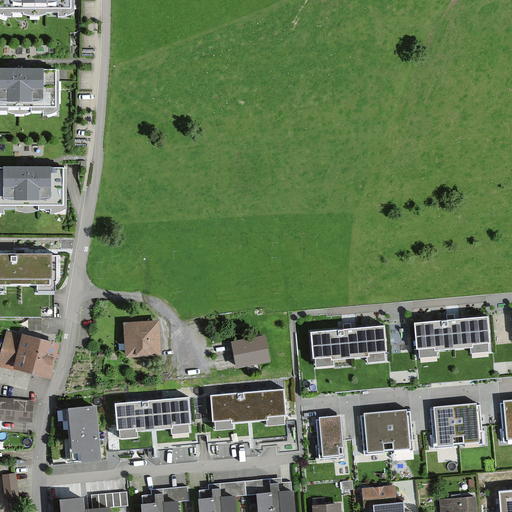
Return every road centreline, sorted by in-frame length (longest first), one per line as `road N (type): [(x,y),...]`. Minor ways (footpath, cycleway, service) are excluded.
road 1 (residential): [(107,0),(88,228),(59,381),(44,412),(37,478)]
road 2 (residential): [(37,478),(293,458)]
